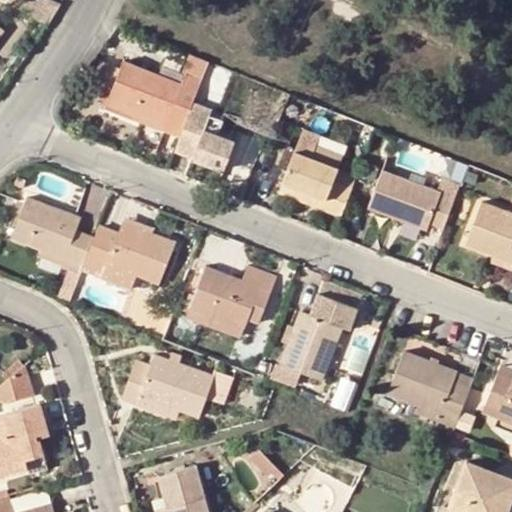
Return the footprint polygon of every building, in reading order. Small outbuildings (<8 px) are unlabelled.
[(50,6),(39,0),(28,0),(23,10),(43,20),(50,6)] [(188,53),(181,72),(186,74),(203,79),(210,62),(188,53)] [(107,108),(164,130),(160,141),(176,147),(193,104),(203,79),(186,74),(182,83),(124,60),(121,69),(111,96),(107,108)] [(89,87),(111,96),(121,69),(100,61),(89,87)] [(212,112),(193,104),(176,147),(174,151),(223,171),(234,144),(203,132),(212,112)] [(102,119),(160,141),(164,130),(107,108),(102,119)] [(281,185),(325,201),(321,211),(341,219),(357,177),(339,170),(312,160),(316,147),(319,139),(302,132),(281,185)] [(343,158),(316,147),(312,160),(339,170),(343,158)] [(401,213),(429,224),(443,230),(462,183),(444,176),(439,191),(384,170),(368,209),(398,221),(401,213)] [(278,194),(321,211),(325,201),(281,185),(278,194)] [(12,236),(41,247),(67,257),(64,266),(63,268),(69,270),(81,274),(82,272),(91,247),(73,241),(77,231),(82,218),(27,197),(12,236)] [(511,211),(482,201),(466,243),(511,261),(511,211)] [(426,232),(429,224),(401,213),(398,221),(426,232)] [(124,215),(122,221),(153,232),(155,228),(124,215)] [(82,272),(130,290),(136,274),(158,283),(174,241),(153,232),(122,221),(117,233),(99,227),(94,237),(91,247),(82,272)] [(91,247),(94,237),(77,231),(73,241),(91,247)] [(38,256),(64,266),(67,257),(41,247),(38,256)] [(207,265),(190,307),(244,326),(247,319),(259,288),(271,293),(278,276),(247,265),(242,279),(207,265)] [(70,301),(81,274),(69,270),(59,295),(70,301)] [(259,323),(271,293),(259,288),(247,319),(259,323)] [(321,378),(334,345),(339,330),(347,333),(358,307),(318,292),(310,313),(302,310),(294,329),(290,338),(281,363),(277,361),(271,376),(293,385),(299,370),(321,378)] [(240,337),(244,326),(190,307),(186,316),(240,337)] [(283,335),(290,338),(294,329),(287,326),(283,335)] [(347,333),(339,330),(334,345),(341,348),(347,333)] [(389,391),(420,403),(458,418),(470,386),(454,380),(457,370),(405,350),(389,391)] [(202,415),(208,399),(218,376),(154,353),(150,363),(138,358),(122,398),(137,404),(141,392),(182,408),(202,415)] [(27,363),(0,385),(0,391),(8,401),(35,394),(27,363)] [(499,370),(511,376),(511,367),(501,363),(499,370)] [(474,377),(457,370),(454,380),(470,386),(474,377)] [(511,433),(511,376),(499,370),(484,408),(500,414),(495,427),(511,433)] [(219,372),(218,376),(208,399),(224,406),(235,378),(219,372)] [(178,420),(182,408),(141,392),(137,404),(178,420)] [(458,418),(420,403),(417,412),(454,427),(458,418)] [(49,433),(41,404),(0,415),(0,459),(3,459),(8,474),(27,469),(29,475),(49,470),(40,436),(49,433)] [(267,477),(271,473),(278,481),(284,475),(260,448),(249,458),(267,477)] [(508,511),(511,505),(511,501),(511,478),(465,460),(448,507),(462,511),(508,511)] [(209,511),(197,464),(159,474),(168,507),(156,510),(156,511),(209,511)] [(0,511),(55,511),(53,501),(16,511),(11,492),(0,495),(0,511)]
